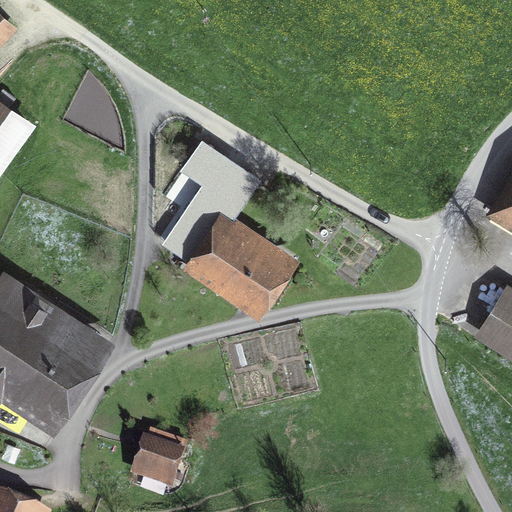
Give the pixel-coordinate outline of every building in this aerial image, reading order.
[(0,43),(13,28),(0,16),(0,43)] [(0,100),(10,107),(16,97),(4,89),(0,94),(0,100)] [(0,164),(29,123),(0,102),(0,164)] [(255,300),(281,262),(224,224),(255,178),(267,186),(279,168),(202,123),(193,137),(202,143),(186,166),(207,180),(166,241),(255,300)] [(511,190),(503,206),(511,211),(511,190)] [(52,415),(97,346),(0,281),(0,390),(4,383),(52,415)] [(511,290),(508,288),(482,331),(511,349),(511,290)] [(138,466),(167,478),(175,458),(146,446),(138,466)] [(0,511),(24,511),(0,501),(0,511)]
